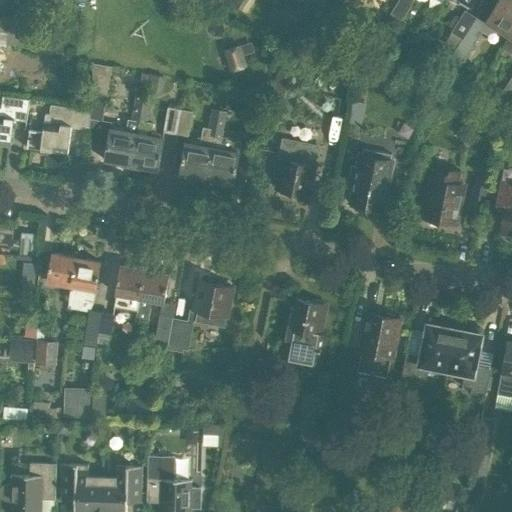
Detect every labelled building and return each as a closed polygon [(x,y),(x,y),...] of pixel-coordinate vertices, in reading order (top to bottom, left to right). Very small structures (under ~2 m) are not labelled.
[(246,14),(255,0),(243,0),(238,8),(246,14)] [(287,0),(285,4),(303,15),(310,2),(312,4),(314,0),(287,0)] [(403,20),(415,0),(398,0),(391,13),(403,20)] [(510,35),(511,31),(511,0),(500,0),(486,23),(476,17),(462,39),(452,56),(458,61),(465,59),(482,32),(487,34),(493,33),(497,27),(510,35)] [(470,10),(472,6),(475,0),(461,0),(460,4),(470,10)] [(462,39),(476,17),(465,10),(451,32),(462,39)] [(0,42),(19,45),(22,22),(0,19),(0,42)] [(511,31),(510,35),(503,47),(511,52),(511,31)] [(231,71),(248,65),(241,44),(223,50),(231,71)] [(89,129),(111,133),(111,128),(113,121),(103,119),(112,65),(92,62),(91,92),(90,108),(89,129)] [(145,96),(149,74),(143,73),(139,95),(145,96)] [(287,100),(292,77),(278,74),(273,97),(287,100)] [(501,117),(511,100),(511,76),(496,102),(477,90),(471,100),(490,112),(491,111),(501,117)] [(27,121),(30,98),(3,95),(2,107),(0,106),(0,143),(12,145),(15,119),(27,121)] [(145,96),(139,95),(137,107),(143,108),(149,110),(151,97),(145,96)] [(354,99),(349,120),(360,122),(365,101),(354,99)] [(44,131),(30,129),(28,147),(69,153),(73,127),(89,129),(90,108),(52,103),(50,113),(46,113),(44,131)] [(111,133),(106,159),(133,164),(141,121),(143,108),(137,107),(134,119),(129,118),(127,131),(111,128),(111,133)] [(177,134),(182,109),(169,107),(165,131),(177,134)] [(141,121),(133,164),(159,169),(165,138),(152,135),(153,124),(147,123),(147,122),(149,110),(143,108),(141,121)] [(190,136),(194,111),(182,109),(177,134),(190,136)] [(225,123),(227,111),(214,109),(212,121),(225,123)] [(235,183),(243,139),(223,136),(225,123),(212,121),(211,128),(210,134),(216,135),(208,178),(235,183)] [(208,178),(216,135),(210,134),(211,128),(204,126),(201,144),(187,142),(181,173),(208,178)] [(318,144),(283,137),(279,157),(285,159),(278,188),(281,189),(283,192),(290,193),(293,191),(309,195),(316,164),(313,164),(318,144)] [(366,206),(383,209),(393,159),(392,158),(393,153),(365,147),(363,153),(362,152),(360,165),(352,163),(348,186),(355,188),(352,203),(356,204),(356,207),(364,208),(366,206)] [(244,148),(242,159),(250,160),(252,149),(244,148)] [(428,188),(432,189),(426,218),(428,218),(431,221),(437,223),(440,220),(457,224),(463,194),(460,193),(462,183),(461,183),(463,171),(450,169),(450,173),(432,169),(428,188)] [(491,176),(478,173),(472,199),(486,202),(491,176)] [(511,182),(502,180),(498,205),(507,207),(502,231),(511,232),(511,182)] [(39,256),(40,234),(22,232),(20,254),(39,256)] [(73,285),(78,257),(53,253),(48,280),(73,285)] [(78,308),(80,298),(95,301),(102,261),(78,257),(73,285),(69,306),(78,308)] [(115,305),(139,309),(147,264),(138,263),(137,268),(121,265),(116,293),(118,293),(115,305)] [(165,302),(170,274),(155,271),(156,266),(147,264),(139,309),(137,319),(149,321),(153,299),(165,302)] [(36,274),(24,273),(23,285),(35,286),(36,274)] [(199,311),(197,320),(225,326),(233,286),(229,285),(227,282),(220,281),(218,283),(202,280),(196,310),(199,311)] [(321,333),(326,304),(322,303),(321,300),(314,298),(311,301),(296,298),(290,328),(293,328),(287,356),(320,362),(325,334),(321,333)] [(97,346),(99,335),(99,334),(103,312),(90,310),(84,344),(97,346)] [(365,351),(362,350),(358,370),(371,373),(371,375),(375,376),(375,374),(389,376),(400,317),(396,317),(395,314),(387,312),(385,314),(370,311),(364,341),(367,342),(365,351)] [(111,338),(115,315),(103,312),(99,334),(99,335),(111,338)] [(156,339),(168,341),(173,317),(161,315),(156,339)] [(37,338),(39,317),(27,316),(25,337),(37,338)] [(184,352),(189,320),(174,317),(168,349),(184,352)] [(447,370),(456,325),(440,321),(439,325),(428,323),(422,355),(407,352),(403,373),(428,378),(430,366),(447,370)] [(486,396),(492,369),(477,366),(483,334),(473,332),(473,328),(456,325),(447,370),(465,373),(463,385),(472,387),(471,393),(486,396)] [(31,359),(32,339),(15,338),(14,358),(31,359)] [(57,364),(58,340),(37,339),(36,363),(57,364)] [(511,339),(509,339),(498,394),(511,396),(511,339)] [(84,346),(82,357),(93,359),(96,348),(84,346)] [(267,386),(272,362),(248,357),(243,381),(267,386)] [(221,380),(217,395),(228,397),(231,382),(221,380)] [(257,426),(263,392),(239,387),(233,421),(257,426)] [(94,414),(94,394),(63,393),(62,408),(62,417),(94,418),(94,414)] [(104,394),(94,394),(94,414),(104,414),(104,394)] [(153,418),(155,400),(129,398),(127,416),(153,418)] [(49,408),(49,416),(62,417),(62,408),(49,408)] [(399,412),(396,426),(408,428),(411,415),(399,412)] [(471,472),(485,475),(496,419),(482,416),(475,455),(471,472)] [(58,422),(58,432),(68,432),(68,422),(58,422)] [(204,423),(204,434),(217,434),(218,424),(204,423)] [(310,427),(308,439),(318,441),(320,429),(310,427)] [(475,455),(453,452),(446,485),(464,488),(468,472),(471,472),(475,455)] [(149,457),(148,492),(161,493),(160,511),(190,511),(191,507),(201,507),(201,487),(191,487),(191,481),(192,481),(192,480),(173,479),(174,457),(149,457)] [(56,490),(56,463),(29,462),(29,463),(30,463),(30,475),(11,475),(11,476),(12,476),(12,484),(8,484),(5,485),(1,487),(0,490),(0,495),(1,498),(4,500),(8,501),(11,501),(11,511),(41,511),(42,489),(56,490)] [(100,511),(102,476),(88,476),(89,463),(61,463),(61,464),(62,464),(62,490),(75,490),(74,511),(100,511)] [(143,466),(143,465),(116,464),(116,476),(102,476),(100,511),(127,511),(128,492),(141,492),(142,466),(143,466)] [(409,487),(404,511),(414,511),(419,489),(409,487)]
